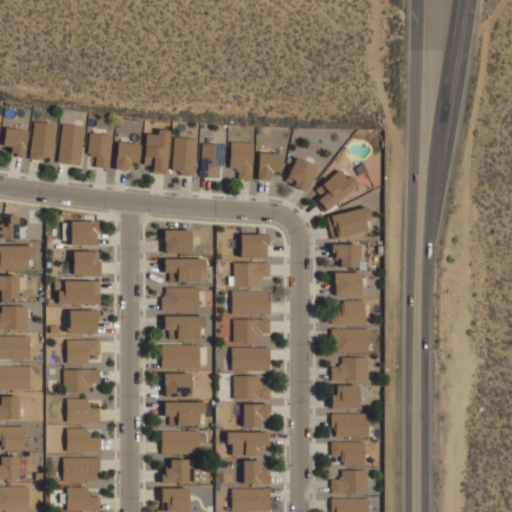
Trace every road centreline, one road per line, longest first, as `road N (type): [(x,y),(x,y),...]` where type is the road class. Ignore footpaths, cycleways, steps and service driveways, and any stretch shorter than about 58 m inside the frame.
road 1 (residential): [(0,189),(286,223),(299,239),(299,511)]
road 2 (residential): [(128,511),(131,207)]
road 3 (primary): [(417,263),(460,0)]
road 4 (primary): [(418,0),(417,263)]
road 5 (primary): [(416,511),(417,263)]
